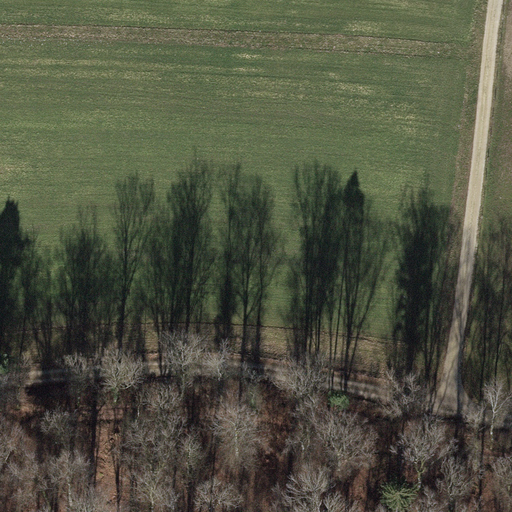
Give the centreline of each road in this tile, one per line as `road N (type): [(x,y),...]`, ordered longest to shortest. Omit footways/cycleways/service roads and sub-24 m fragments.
road 1 (track): [(0,382),(164,364),(233,366),(511,417)]
road 2 (track): [(0,416),(133,411),(511,459)]
road 3 (track): [(450,403),(498,0)]
